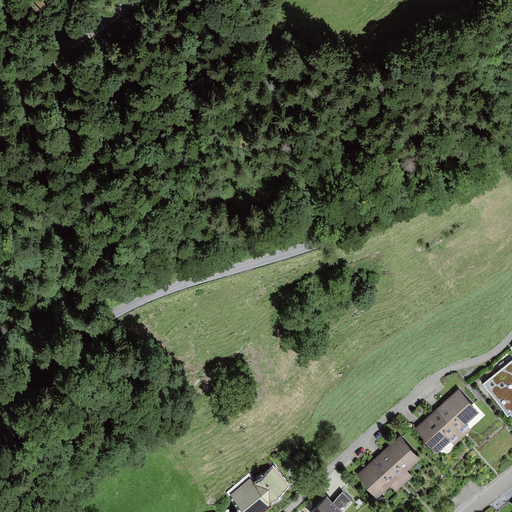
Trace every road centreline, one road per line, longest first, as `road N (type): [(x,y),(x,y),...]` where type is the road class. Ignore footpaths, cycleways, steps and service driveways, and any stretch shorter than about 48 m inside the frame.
road 1 (residential): [(0,389),(62,342),(156,294),(421,209),(511,163)]
road 2 (unclassified): [(135,0),(0,96)]
